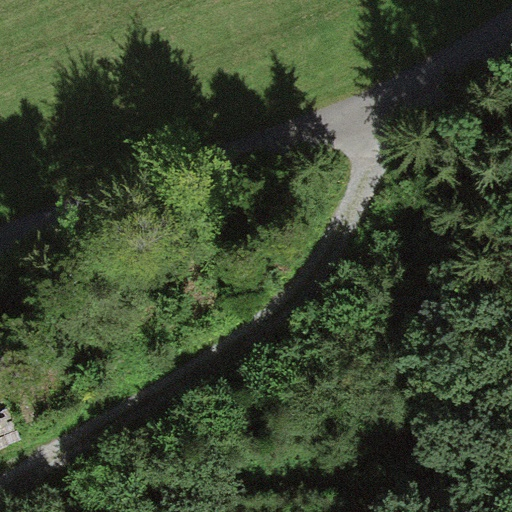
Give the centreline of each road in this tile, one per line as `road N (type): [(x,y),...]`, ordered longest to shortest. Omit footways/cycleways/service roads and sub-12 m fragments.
road 1 (track): [(388,88),(358,210),(274,314),(0,503)]
road 2 (unclassified): [(0,242),(125,181),(388,88),(511,14)]
